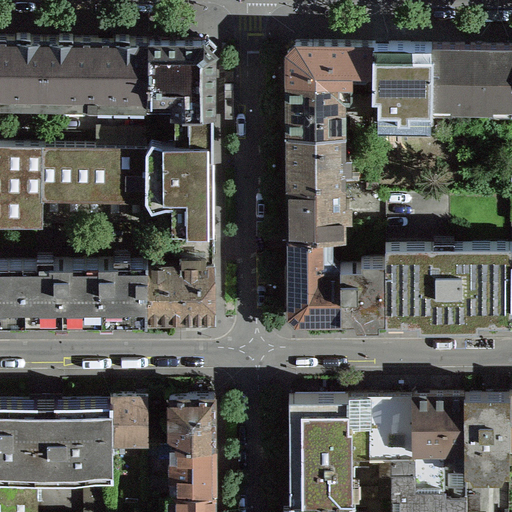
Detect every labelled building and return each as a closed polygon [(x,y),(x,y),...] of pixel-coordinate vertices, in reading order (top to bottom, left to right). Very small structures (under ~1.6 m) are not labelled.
[(44,85),(45,34),(30,34),(30,29),(17,29),(17,33),(0,33),(0,84),(12,85),(12,91),(31,91),(31,85),(44,85)] [(95,86),(96,35),(73,34),(73,30),(59,30),(59,34),(50,34),(45,34),(44,85),(57,86),(56,91),(76,92),(76,86),(95,86)] [(149,36),(129,35),(129,31),(116,31),(116,35),(100,35),(99,35),(96,35),(95,86),(112,87),(112,90),(112,92),(131,93),(131,87),(149,87),(149,36)] [(160,108),(189,108),(213,108),(213,52),(213,48),(212,48),(213,47),(213,46),(213,45),(213,44),(212,44),(206,37),(205,37),(204,37),(203,37),(202,37),(201,37),(198,37),(156,36),(149,36),(149,87),(149,108),(160,108)] [(351,78),(352,78),(352,67),(372,67),(373,40),(356,39),(313,38),(313,39),(296,39),(288,47),(288,65),(288,78),(351,78)] [(410,93),(431,94),(432,41),(410,41),(410,40),(390,40),(390,62),(391,62),(390,99),(409,99),(410,99),(410,93)] [(472,101),(472,100),(473,41),(461,41),(432,41),(431,94),(453,94),(453,100),(472,101)] [(491,95),(511,95),(511,42),(486,42),(486,41),(485,41),(473,41),(472,100),(472,101),(491,101),(491,95)] [(288,110),(288,129),(343,128),(343,93),(353,93),(353,92),(352,78),(351,78),(288,78),(288,110)] [(186,201),(186,229),(214,229),(214,228),(214,160),(213,109),(213,108),(189,108),(189,138),(165,138),(152,135),(148,142),(148,198),(152,205),(165,201),(186,201)] [(288,146),(288,180),(344,180),(343,168),(350,168),(349,151),(343,151),(343,128),(288,129),(288,146)] [(0,220),(43,221),(43,220),(43,196),(148,198),(148,142),(96,141),(44,140),(0,139),(0,220)] [(321,231),(322,231),(341,231),(341,223),(344,223),(344,215),(350,215),(350,197),(344,197),(344,180),(288,180),(289,232),(321,231)] [(378,180),(356,180),(356,191),(378,191),(378,189),(378,180)] [(181,260),(181,315),(214,315),(214,302),(214,229),(186,229),(178,229),(178,244),(180,244),(181,260)] [(288,293),(289,293),(289,308),(296,315),(342,315),(341,259),(340,259),(340,266),(322,266),(322,233),(322,231),(321,231),(289,232),(289,254),(288,254),(288,267),(288,293)] [(478,314),(511,314),(511,256),(511,255),(511,239),(386,239),(386,240),(387,254),(387,255),(387,314),(430,314),(433,320),(449,320),(449,314),(459,314),(461,320),(478,320),(478,314)] [(387,255),(387,254),(385,254),(361,254),(361,259),(341,259),(342,315),(354,315),(356,321),(369,321),(369,315),(379,315),(386,315),(387,315),(387,314),(387,255)] [(99,309),(99,316),(103,316),(146,315),(147,260),(147,256),(114,256),(114,255),(99,256),(99,261),(99,309)] [(0,316),(23,316),(23,310),(23,262),(23,257),(0,256),(0,316)] [(23,310),(23,316),(57,316),(99,316),(99,309),(99,261),(99,256),(98,256),(69,256),(53,256),(53,257),(23,257),(23,262),(23,310)] [(147,260),(146,315),(152,315),(181,315),(181,260),(147,260)] [(465,459),(465,389),(415,389),(348,390),(348,420),(371,420),(371,453),(392,453),(392,477),(392,495),(392,511),(465,511),(466,493),(465,464),(465,459)] [(509,389),(465,389),(465,459),(465,464),(508,464),(509,442),(509,389)] [(112,395),(112,437),(147,437),(147,390),(119,391),(112,391),(112,395)] [(214,428),(214,390),(169,390),(169,428),(173,432),(177,432),(177,441),(215,440),(214,428)] [(289,390),(290,495),(353,495),(353,475),(353,462),(372,462),(372,461),(380,461),(380,477),(392,477),(392,453),(371,453),(371,420),(348,420),(348,390),(289,390)] [(0,511),(37,511),(37,472),(38,472),(38,471),(54,471),(112,471),(112,437),(112,395),(87,395),(62,395),(29,395),(7,395),(0,395),(0,511)] [(177,489),(214,489),(215,489),(215,477),(215,440),(177,441),(177,457),(174,457),(171,460),(171,472),(174,475),(177,475),(177,488),(177,489)] [(214,489),(177,489),(176,511),(214,511),(215,504),(214,489)] [(290,511),(354,511),(355,495),(353,495),(290,495),(290,501),(290,511)]
